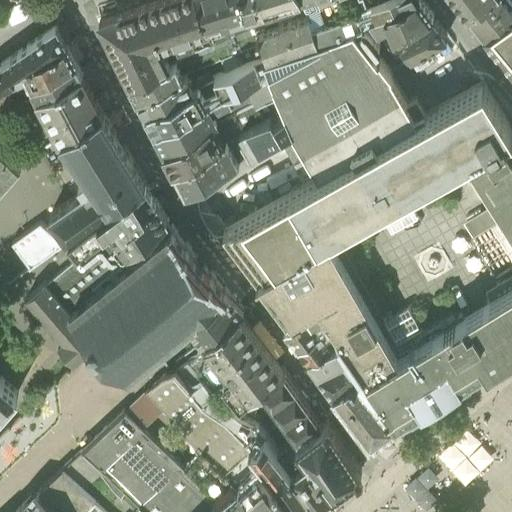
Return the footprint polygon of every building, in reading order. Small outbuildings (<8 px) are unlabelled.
[(131,82),(170,63),(159,44),(208,25),(207,22),(198,0),(149,0),(99,17),(105,29),(117,55),(126,73),(131,82)] [(248,10),(245,0),(198,0),(207,22),(248,10)] [(303,0),(245,0),(248,10),(256,34),(260,32),(268,55),(318,38),(303,0)] [(303,0),(318,38),(346,28),(341,14),(358,8),(366,5),(363,0),(303,0)] [(377,0),(368,4),(373,16),(415,0),(377,0)] [(371,18),(385,40),(403,30),(434,17),(428,9),(421,0),(415,0),(373,16),(370,18),(371,18)] [(457,0),(458,1),(468,14),(485,0),(457,0)] [(484,34),(511,14),(511,0),(485,0),(468,14),(477,26),(484,34)] [(366,5),(358,8),(363,21),(371,18),(370,18),(373,16),(368,4),(366,5)] [(363,21),(358,8),(341,14),(346,28),(347,28),(362,21),(363,21)] [(511,14),(484,34),(499,53),(511,69),(511,14)] [(403,55),(407,52),(409,56),(422,51),(447,35),(439,25),(434,17),(403,30),(385,40),(397,58),(403,55)] [(306,154),(318,175),(426,114),(417,98),(408,103),(391,74),(392,73),(380,58),(379,59),(372,51),(380,45),(362,21),(347,28),(346,28),(318,38),(268,55),(262,57),(268,73),(275,91),(283,111),(290,128),(282,132),(297,159),(306,154)] [(0,101),(8,96),(29,85),(21,69),(66,46),(62,38),(56,27),(0,65),(0,101)] [(457,49),(447,35),(422,51),(409,56),(407,52),(403,55),(415,76),(457,49)] [(21,69),(29,85),(31,84),(75,63),(71,54),(66,46),(21,69)] [(193,88),(145,111),(149,119),(155,129),(207,102),(221,95),(268,73),(262,57),(193,88)] [(170,63),(131,82),(134,89),(137,96),(183,75),(176,61),(170,63)] [(36,97),(37,96),(81,74),(78,68),(75,63),(31,84),(36,97)] [(187,73),(183,75),(137,96),(141,103),(145,111),(193,88),(187,73)] [(207,102),(155,129),(159,139),(165,149),(275,91),(268,73),(221,95),(207,102)] [(62,138),(102,113),(98,105),(92,93),(86,83),(81,74),(37,96),(59,139),(62,138)] [(484,81),(426,114),(470,153),(511,129),(511,127),(498,105),(484,81)] [(275,91),(165,149),(169,157),(174,167),(227,140),(283,111),(275,91)] [(110,207),(144,181),(123,146),(102,113),(62,138),(94,184),(110,207)] [(394,198),(470,153),(426,114),(318,175),(223,229),(247,261),(258,276),(337,230),(394,198)] [(511,129),(470,153),(476,163),(482,172),(476,176),(499,214),(471,232),(496,271),(511,261),(511,267),(487,283),(490,293),(511,279),(511,129)] [(227,140),(174,167),(179,177),(186,190),(195,184),(238,160),(227,140)] [(0,143),(0,186),(22,162),(2,145),(0,143)] [(68,239),(68,240),(77,252),(83,247),(88,253),(114,233),(155,200),(150,191),(144,181),(110,207),(68,239)] [(68,239),(110,207),(94,184),(67,203),(49,216),(59,230),(67,240),(68,240),(68,239)] [(155,200),(114,233),(128,251),(166,219),(161,211),(155,200)] [(167,219),(166,219),(128,251),(135,258),(173,228),(170,223),(167,219)] [(67,240),(59,230),(52,235),(38,223),(10,244),(29,269),(67,240)] [(201,260),(173,228),(135,258),(71,311),(69,312),(89,335),(88,341),(91,343),(94,341),(107,356),(128,375),(159,349),(190,324),(227,293),(229,292),(201,260)] [(283,309),(287,314),(353,271),(358,267),(355,261),(337,230),(258,276),(283,309)] [(79,254),(46,282),(71,311),(135,258),(128,251),(114,233),(88,253),(81,258),(79,254)] [(361,365),(399,338),(384,313),(358,267),(353,271),(287,314),(289,318),(317,300),(329,317),(338,332),(347,345),(361,365)] [(495,359),(510,349),(511,347),(511,279),(490,293),(471,305),(464,309),(462,306),(458,309),(453,304),(422,324),(399,338),(361,365),(396,417),(413,407),(437,392),(483,364),(486,362),(488,363),(495,359)] [(90,346),(91,343),(88,341),(89,335),(69,312),(71,311),(46,282),(45,280),(26,295),(63,340),(58,344),(73,362),(90,346)] [(241,310),(241,311),(243,309),(234,301),(227,293),(190,324),(202,340),(203,341),(205,339),(241,310)] [(298,339),(329,317),(317,300),(289,318),(285,321),(290,328),(297,338),(298,339)] [(408,300),(384,313),(399,338),(422,324),(408,300)] [(259,385),(283,367),(277,359),(266,343),(241,311),(241,310),(205,339),(232,374),(224,381),(240,400),(259,385)] [(308,353),(338,332),(329,317),(298,339),(298,340),(303,346),(308,353)] [(196,345),(202,340),(190,324),(159,349),(167,358),(174,368),(189,361),(201,351),(196,345)] [(317,366),(347,345),(338,332),(308,353),(312,359),(317,366)] [(189,361),(174,368),(202,399),(201,400),(204,402),(225,417),(245,435),(250,442),(265,431),(257,421),(241,415),(221,399),(213,390),(224,381),(232,374),(205,339),(203,341),(202,340),(196,345),(201,351),(189,361)] [(332,386),(361,365),(347,345),(317,366),(324,375),(332,386)] [(397,418),(396,417),(361,365),(332,386),(371,437),(387,425),(397,418)] [(259,385),(294,433),(277,445),(283,452),(318,499),(331,489),(361,466),(357,459),(328,416),(321,420),(283,367),(259,385)] [(174,368),(162,372),(148,384),(165,403),(175,414),(174,416),(202,446),(202,445),(216,459),(218,458),(238,480),(263,458),(250,442),(245,435),(225,417),(204,402),(201,400),(202,399),(174,368)] [(0,411),(17,392),(0,376),(0,411)] [(165,403),(148,384),(137,395),(124,407),(143,425),(165,403)] [(131,492),(151,511),(229,511),(217,498),(210,490),(202,482),(184,464),(143,425),(124,407),(103,427),(83,447),(105,467),(131,492)] [(469,423),(423,461),(435,475),(481,437),(469,423)] [(275,473),(302,511),(312,504),(318,499),(283,452),(277,445),(265,431),(250,442),(263,458),(275,473)] [(202,446),(184,464),(202,482),(210,490),(217,498),(238,480),(218,458),(216,459),(202,445),(202,446)] [(84,487),(105,467),(83,447),(62,467),(84,487)] [(238,480),(265,511),(300,511),(302,511),(275,473),(263,458),(238,480)] [(110,511),(84,487),(62,467),(39,488),(65,511),(110,511)] [(217,498),(229,511),(265,511),(238,480),(217,498)] [(65,511),(39,488),(27,500),(25,498),(22,501),(12,511),(65,511)] [(151,511),(131,492),(127,496),(135,505),(128,511),(151,511)]
